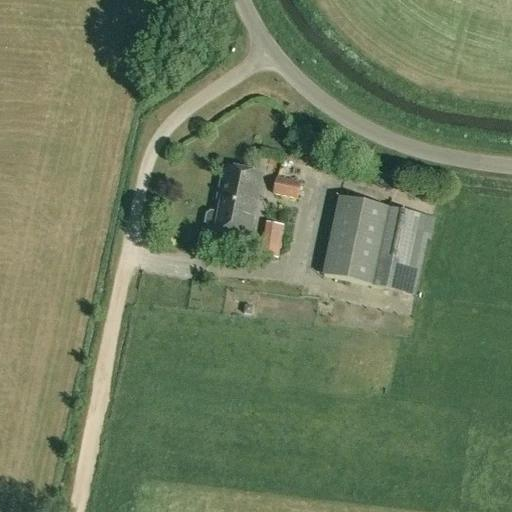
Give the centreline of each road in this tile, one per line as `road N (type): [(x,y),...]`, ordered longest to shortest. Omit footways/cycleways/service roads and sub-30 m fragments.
road 1 (unclassified): [(511,168),(418,150),(369,128),(316,99),(270,55)]
road 2 (track): [(77,511),(131,251)]
road 3 (unclassified): [(131,251),(146,164),(159,137),(181,113),(270,55)]
